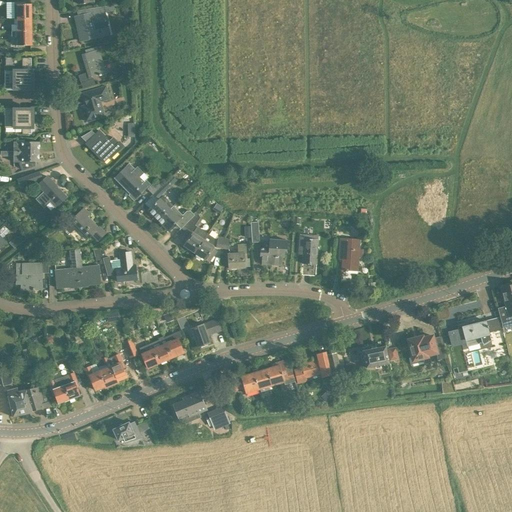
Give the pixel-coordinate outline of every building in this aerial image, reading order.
[(17,5),(17,19),(31,19),(31,4),(17,5)] [(89,14),(75,17),(81,41),(102,37),(99,22),(93,23),(91,15),(105,12),(104,7),(101,8),(101,6),(88,9),(89,14)] [(18,25),(12,26),(12,32),(32,31),(31,19),(17,19),(18,25)] [(32,31),(12,32),(12,36),(14,38),(18,38),(18,46),(32,46),(32,31)] [(97,47),(85,51),(86,54),(83,55),(88,73),(78,76),(81,83),(93,79),(93,78),(105,74),(97,47)] [(5,71),(5,89),(16,89),(23,89),(23,84),(30,84),(30,59),(28,59),(28,58),(22,58),(22,71),(5,71)] [(86,109),(85,110),(84,110),(84,111),(83,111),(83,112),(83,113),(86,122),(99,118),(98,117),(98,116),(98,115),(98,114),(99,113),(99,112),(100,112),(101,111),(103,111),(100,102),(109,99),(106,88),(102,90),(101,88),(82,94),(86,109)] [(23,115),(23,109),(16,109),(5,109),(5,128),(22,128),(22,134),(28,134),(28,133),(30,133),(30,115),(23,115)] [(99,131),(86,144),(99,157),(104,162),(110,156),(112,158),(124,146),(119,142),(114,137),(110,141),(99,131)] [(16,142),(14,143),(14,146),(14,152),(39,152),(39,142),(16,142)] [(14,152),(14,166),(22,167),(23,170),(35,166),(35,162),(39,162),(39,152),(14,152)] [(130,195),(134,200),(150,184),(146,180),(144,182),(140,178),(144,174),(138,168),(135,170),(130,165),(116,179),(131,194),(130,195)] [(17,180),(20,188),(43,179),(40,171),(17,180)] [(48,177),(37,186),(44,193),(39,198),(47,207),(51,204),(55,208),(67,197),(48,177)] [(161,187),(154,195),(157,198),(170,186),(166,181),(160,187),(161,187)] [(156,182),(148,190),(153,194),(154,195),(161,187),(160,187),(156,182)] [(148,211),(158,221),(173,206),(163,196),(148,211)] [(173,206),(158,221),(168,231),(172,226),(178,232),(184,226),(194,215),(190,211),(186,211),(182,215),(173,206)] [(61,228),(69,235),(76,228),(88,240),(92,235),(98,241),(106,233),(100,227),(99,228),(87,216),(90,214),(84,208),(70,222),(69,220),(61,228)] [(3,211),(0,214),(0,217),(4,221),(8,216),(3,211)] [(187,237),(182,244),(184,245),(195,253),(208,233),(195,225),(200,217),(197,213),(194,215),(184,226),(192,232),(189,238),(187,237)] [(259,222),(251,223),(251,226),(252,237),(252,242),(260,242),(259,222)] [(0,248),(6,242),(2,238),(9,231),(3,225),(0,227),(0,248)] [(9,243),(14,248),(27,238),(21,233),(9,243)] [(196,254),(194,256),(200,259),(201,257),(205,260),(206,260),(209,262),(216,251),(213,248),(214,247),(213,246),(214,245),(215,238),(208,233),(195,253),(196,254)] [(46,235),(39,239),(46,249),(53,244),(46,235)] [(359,248),(359,240),(340,238),(339,254),(342,254),(341,280),(351,281),(352,270),(358,270),(358,257),(362,257),(363,249),(359,248)] [(303,255),(302,264),(302,276),(316,276),(317,240),(299,239),(299,254),(303,255)] [(261,249),(260,256),(262,256),(262,264),(281,266),(282,257),(284,257),(285,251),(286,251),(287,241),(270,240),(270,242),(263,242),(262,248),(261,248),(261,249)] [(96,261),(103,259),(99,247),(92,249),(96,261)] [(75,249),(77,268),(79,287),(88,286),(88,285),(101,283),(99,266),(83,267),(81,248),(75,249)] [(72,268),(55,270),(57,288),(70,287),(70,288),(79,287),(77,268),(75,249),(69,249),(70,260),(71,259),(72,268)] [(239,250),(239,254),(228,255),(229,268),(245,267),(244,259),(246,259),(246,249),(239,250)] [(103,259),(108,276),(113,274),(116,274),(117,282),(137,280),(135,265),(132,266),(131,252),(119,253),(121,267),(112,268),(109,257),(103,259)] [(40,263),(17,264),(17,284),(22,284),(22,289),(42,289),(42,273),(47,273),(47,265),(48,265),(48,255),(40,255),(40,263)] [(506,306),(497,308),(499,316),(499,318),(502,329),(511,326),(511,284),(502,287),(501,290),(506,306)] [(172,313),(165,315),(168,323),(174,320),(172,313)] [(120,314),(108,315),(109,322),(121,321),(120,314)] [(462,329),(448,333),(451,344),(462,341),(462,340),(466,340),(467,346),(483,342),(483,343),(488,341),(488,342),(491,341),(489,331),(495,329),(496,331),(502,329),(499,318),(486,321),(485,321),(474,324),(472,321),(469,323),(469,324),(469,325),(463,327),(462,327),(462,328),(462,329)] [(191,328),(198,347),(210,343),(206,332),(213,329),(215,333),(221,330),(217,319),(191,328)] [(180,331),(164,338),(172,358),(183,353),(178,339),(182,337),(180,331)] [(411,357),(412,364),(423,361),(422,358),(427,357),(427,355),(436,353),(437,353),(432,336),(423,338),(422,337),(408,340),(412,357),(411,357)] [(164,338),(151,343),(151,344),(159,363),(172,358),(164,338)] [(124,342),(130,357),(138,355),(131,339),(124,342)] [(93,343),(96,350),(101,348),(99,341),(93,343)] [(151,344),(139,349),(142,354),(148,368),(159,363),(151,344)] [(360,352),(363,368),(366,368),(389,363),(386,346),(362,351),(360,352)] [(398,358),(396,348),(388,349),(390,359),(398,358)] [(23,366),(30,364),(26,349),(19,351),(23,366)] [(301,365),(302,368),(294,370),(297,383),(307,381),(306,377),(321,374),(321,377),(331,375),(326,352),(317,354),(318,360),(315,361),(301,365)] [(328,355),(331,373),(340,371),(336,353),(328,355)] [(113,357),(107,359),(117,381),(127,377),(122,366),(124,365),(119,354),(113,357)] [(104,365),(97,368),(99,371),(105,386),(105,388),(118,382),(117,381),(107,359),(106,357),(102,359),(104,365)] [(68,361),(72,371),(79,369),(75,359),(68,361)] [(275,366),(267,369),(272,386),(294,379),(292,370),(286,372),(283,361),(274,364),(275,366)] [(105,386),(99,371),(94,374),(90,366),(84,369),(89,380),(90,379),(95,390),(105,386)] [(258,368),(253,370),(254,373),(259,389),(261,397),(271,394),(269,386),(272,386),(267,369),(258,371),(258,368)] [(0,372),(0,373),(3,386),(12,384),(8,370),(0,372)] [(58,370),(45,374),(52,393),(54,393),(58,404),(69,400),(61,377),(58,370)] [(74,373),(61,377),(69,400),(80,396),(76,385),(78,384),(74,373)] [(241,377),(232,379),(235,390),(244,387),(246,393),(259,389),(254,373),(241,377)] [(40,387),(18,392),(23,414),(33,412),(33,411),(51,407),(50,401),(40,387)] [(23,414),(18,392),(18,389),(7,391),(13,417),(23,414)] [(173,405),(178,419),(187,415),(188,418),(207,410),(200,391),(182,398),(183,401),(173,405)] [(333,397),(328,391),(322,397),(327,403),(333,397)] [(212,425),(213,424),(213,425),(221,422),(223,426),(229,423),(223,408),(208,414),(209,416),(206,417),(210,426),(212,425)] [(129,422),(113,429),(118,440),(122,438),(125,445),(141,439),(134,422),(130,424),(129,422)] [(73,434),(61,438),(62,442),(76,443),(73,434)]
